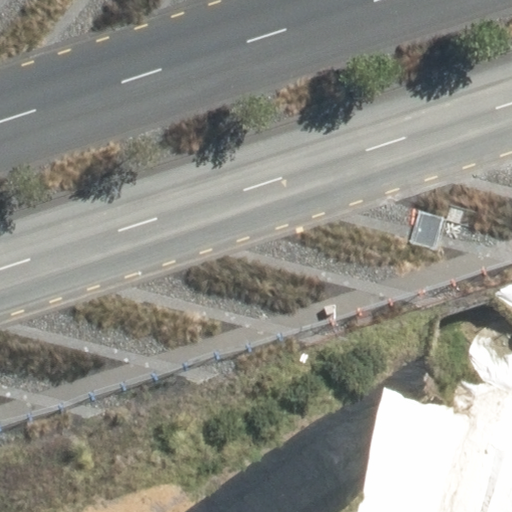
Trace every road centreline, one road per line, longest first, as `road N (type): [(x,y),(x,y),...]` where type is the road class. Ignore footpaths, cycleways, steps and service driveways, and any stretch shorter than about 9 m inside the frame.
road 1 (tertiary): [(511,105),(0,271)]
road 2 (tertiary): [(0,118),(374,0)]
